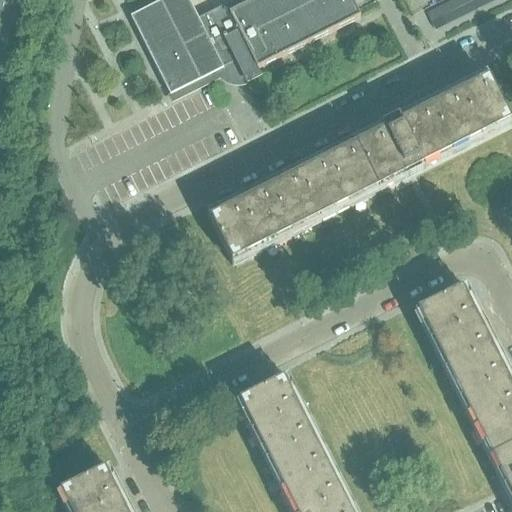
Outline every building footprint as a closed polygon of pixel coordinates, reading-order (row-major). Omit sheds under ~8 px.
[(187,0),(167,0),(130,19),(170,97),(218,73),(219,75),(220,76),(221,78),(223,79),(224,80),(226,81),(227,82),(229,83),(231,84),(232,84),(234,85),(236,85),(238,85),(246,81),(249,85),(250,84),(245,74),(255,69),(257,72),(360,20),(350,0),(261,0),(233,15),(228,6),(198,21),(187,0)] [(511,0),(447,0),(428,8),(438,32),(511,1),(511,0)] [(488,82),(236,209),(210,222),(232,266),(510,126),(488,82)] [(418,315),(511,500),(511,501),(511,392),(462,292),(418,315)] [(239,405),(293,511),(348,511),(283,383),(239,405)] [(60,495),(68,511),(124,511),(104,473),(60,495)]
